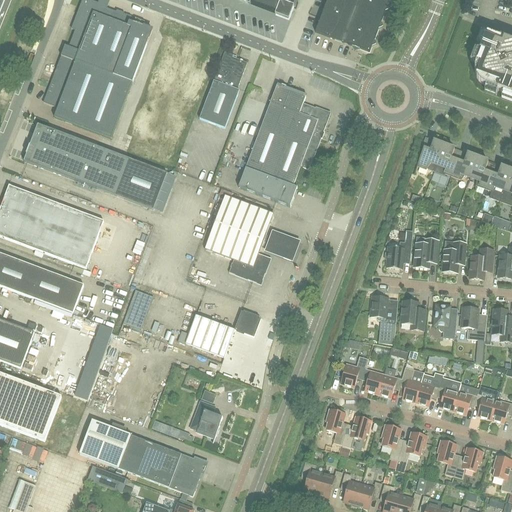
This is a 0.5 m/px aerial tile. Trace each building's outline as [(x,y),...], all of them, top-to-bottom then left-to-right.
[(145,22),(141,21),(135,19),(133,24),(129,22),(131,18),(94,3),(94,2),(89,0),(82,0),(79,9),(81,10),(73,28),(77,30),(70,48),(65,46),(61,56),(61,57),(43,103),(58,109),(54,118),(111,140),(133,83),(152,31),(143,27),(145,22)] [(244,0),(247,2),(250,4),(251,5),(276,14),(278,15),(281,15),(284,15),(287,14),(289,11),(291,8),(292,7),(294,0),(244,0)] [(374,41),(378,30),(383,28),(381,23),(385,12),(390,10),(388,5),(389,0),(328,0),(316,33),(354,48),(360,50),(363,51),(369,54),(372,48),(376,46),(374,41)] [(511,43),(509,42),(509,40),(504,40),(503,40),(504,38),(498,38),(487,34),(476,64),(475,66),(475,68),(475,70),(475,71),(475,73),(475,75),(476,77),(477,79),(478,80),(479,82),(480,83),(481,84),(483,85),(484,86),(486,87),(511,96),(511,43)] [(236,93),(247,64),(233,58),(233,56),(225,53),(214,82),(199,120),(225,129),(238,94),(236,93)] [(287,85),(293,87),(298,73),(292,71),(287,85)] [(293,187),(301,168),(308,171),(330,114),(303,104),(306,97),(277,86),(246,169),(293,187)] [(38,125),(38,126),(39,127),(26,162),(24,162),(24,163),(153,211),(167,175),(167,174),(38,125)] [(434,173),(444,147),(433,143),(430,151),(424,149),(417,166),(427,170),(434,173)] [(451,159),(454,151),(444,147),(434,173),(445,177),(446,175),(451,178),(458,161),(451,159)] [(461,181),(465,176),(471,178),(477,160),(467,156),(464,164),(458,161),(451,178),(461,181)] [(485,172),(488,164),(477,160),(471,178),(476,180),(475,187),(485,190),(491,174),(485,172)] [(500,202),(511,172),(500,168),(497,176),(491,174),(485,190),(492,193),(490,198),(500,202)] [(298,189),(293,187),(246,169),(239,188),(290,208),(298,189)] [(511,172),(500,202),(511,206),(511,205),(511,172)] [(0,237),(86,270),(104,222),(9,186),(0,211),(0,237)] [(261,286),(270,260),(258,255),(268,229),(273,215),(225,197),(214,225),(207,243),(205,250),(233,261),(229,274),(261,286)] [(191,213),(196,216),(200,207),(195,205),(191,213)] [(511,233),(511,230),(511,222),(499,217),(498,218),(489,214),(486,222),(511,233)] [(480,231),(481,222),(470,222),(470,231),(480,231)] [(303,244),(271,231),(263,252),(294,265),(303,244)] [(416,245),(414,269),(429,270),(429,264),(436,264),(438,242),(425,241),(424,246),(416,245)] [(404,254),(411,254),(412,242),(405,242),(405,244),(400,243),(399,249),(388,248),(388,255),(385,254),(385,260),(387,261),(386,269),(402,271),(404,254)] [(443,264),(442,273),(457,275),(458,266),(464,267),(466,245),(454,244),(453,252),(445,251),(444,257),(443,257),(442,264),(443,264)] [(500,257),(498,279),(511,280),(511,249),(510,249),(509,258),(500,257)] [(472,258),(470,280),(484,281),(484,273),(491,274),(493,252),(481,250),(480,259),(472,258)] [(0,254),(0,287),(73,315),(84,286),(0,254)] [(388,309),(389,300),(372,298),(370,318),(377,319),(377,321),(378,322),(386,323),(385,325),(396,326),(397,311),(389,311),(388,309)] [(423,332),(425,311),(418,311),(419,305),(403,303),(401,325),(411,326),(411,331),(423,332)] [(434,327),(439,328),(439,330),(441,333),(443,333),(443,339),(455,340),(457,318),(450,317),(450,308),(436,306),(434,327)] [(466,329),(468,332),(467,341),(485,342),(486,334),(486,326),(477,326),(479,310),(474,310),(474,308),(468,308),(467,309),(463,309),(461,329),(466,329)] [(511,318),(508,318),(509,312),(494,311),(493,322),(491,321),(490,329),(492,329),(492,336),(501,337),(501,343),(511,343),(511,318)] [(241,313),(234,331),(254,339),(261,320),(241,313)] [(224,359),(232,338),(234,332),(225,328),(215,324),(196,317),(193,324),(185,344),(210,354),(224,359)] [(0,361),(21,370),(34,334),(0,320),(0,361)] [(413,363),(422,363),(422,354),(414,354),(413,363)] [(357,380),(362,382),(368,361),(359,358),(357,369),(346,366),(341,385),(354,389),(357,380)] [(441,358),(439,367),(445,368),(448,360),(441,358)] [(369,361),(368,361),(362,382),(367,383),(365,392),(378,396),(384,376),(366,371),(369,361)] [(394,391),(399,392),(406,369),(405,369),(402,381),(384,376),(378,396),(391,400),(394,391)] [(406,402),(416,404),(424,375),(424,374),(406,369),(399,392),(398,397),(403,398),(402,401),(406,402)] [(0,425),(45,442),(62,398),(0,374),(0,425)] [(434,378),(424,375),(416,404),(429,408),(431,399),(437,401),(440,388),(443,379),(444,376),(435,374),(434,378)] [(443,410),(453,413),(459,393),(461,385),(443,379),(440,388),(437,401),(437,399),(442,400),(440,409),(443,410)] [(453,413),(466,417),(469,408),(474,409),(477,398),(459,393),(453,413)] [(477,398),(474,409),(475,407),(480,409),(477,418),(491,421),(496,402),(478,397),(478,396),(477,398)] [(511,420),(511,416),(511,406),(496,402),(491,421),(504,425),(506,416),(511,418),(511,420)] [(213,407),(201,403),(194,421),(200,424),(198,430),(205,432),(203,436),(215,440),(223,419),(210,414),(213,407)] [(336,434),(333,445),(342,447),(348,426),(343,424),(344,419),(341,418),(342,414),(330,411),(326,423),(328,424),(326,431),(336,434)] [(353,427),(348,426),(342,447),(351,449),(354,439),(364,442),(366,434),(368,435),(372,423),(359,419),(358,423),(355,422),(353,427)] [(80,455),(118,470),(193,498),(205,464),(131,436),(131,435),(92,421),(80,455)] [(398,463),(404,441),(399,440),(400,435),(397,434),(398,430),(385,427),(382,439),(384,439),(382,447),(392,450),(389,460),(398,463)] [(409,443),(404,441),(398,463),(395,472),(404,475),(409,455),(420,457),(422,450),(424,450),(427,438),(415,435),(414,439),(410,438),(409,443)] [(452,450),(453,446),(441,442),(438,454),(440,455),(438,462),(448,465),(445,476),(453,478),(459,457),(454,456),(456,450),(452,450)] [(37,460),(48,466),(54,454),(43,448),(37,460)] [(459,457),(453,478),(462,481),(465,470),(475,473),(477,466),(480,466),(483,454),(470,451),(469,454),(466,453),(465,458),(459,457)] [(504,481),(501,492),(509,494),(511,484),(511,471),(510,471),(511,466),(508,465),(509,461),(497,458),(493,470),(495,471),(493,478),(504,481)] [(304,492),(316,496),(322,475),(314,473),(316,467),(306,464),(302,478),(308,479),(304,492)] [(116,492),(121,479),(93,468),(88,481),(116,492)] [(333,486),(338,488),(342,474),(336,473),(335,479),(322,475),(316,496),(329,499),(333,486)] [(351,477),(345,475),(341,489),(347,490),(343,503),(356,507),(362,486),(349,483),(351,477)] [(26,511),(36,487),(24,483),(13,511),(26,511)] [(376,484),(374,490),(362,486),(356,507),(368,510),(372,497),(378,499),(382,486),(376,484)] [(383,511),(396,511),(401,497),(403,491),(397,489),(391,487),(391,488),(384,486),(380,500),(386,502),(383,511)] [(396,511),(410,511),(411,509),(417,510),(421,497),(415,495),(413,501),(401,497),(396,511)] [(442,503),(424,498),(420,511),(423,511),(439,511),(440,509),(442,503)] [(178,505),(193,511),(195,505),(180,500),(178,505)] [(53,508),(62,511),(65,504),(56,501),(53,508)] [(143,511),(152,511),(154,506),(146,503),(143,511)]
